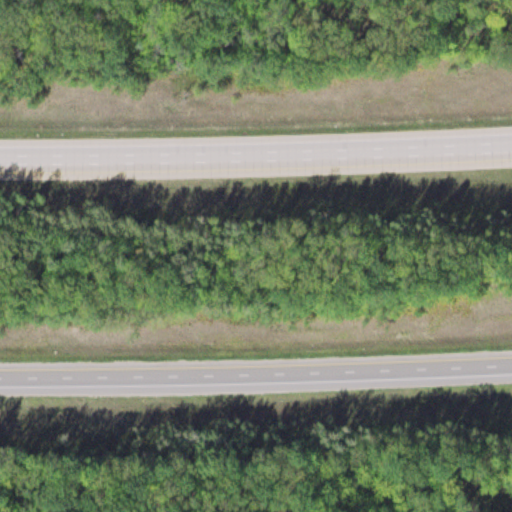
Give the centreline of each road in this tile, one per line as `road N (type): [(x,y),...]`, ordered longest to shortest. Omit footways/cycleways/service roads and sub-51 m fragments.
road 1 (motorway): [(511,143),(0,156)]
road 2 (motorway): [(0,374),(511,364)]
